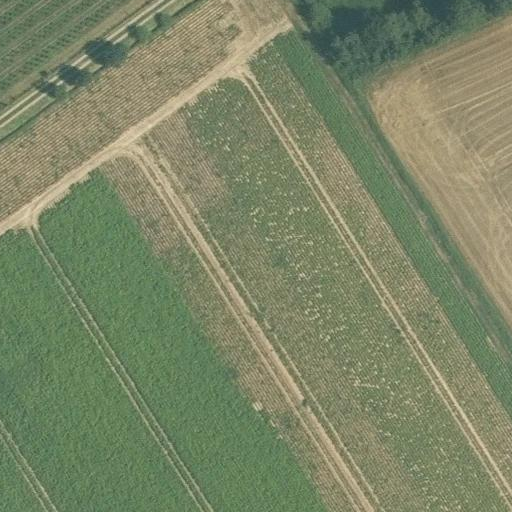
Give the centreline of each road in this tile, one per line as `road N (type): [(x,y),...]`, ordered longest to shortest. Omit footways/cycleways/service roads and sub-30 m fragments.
road 1 (track): [(285,0),(511,355)]
road 2 (track): [(171,0),(0,126)]
road 3 (track): [(511,5),(333,75)]
